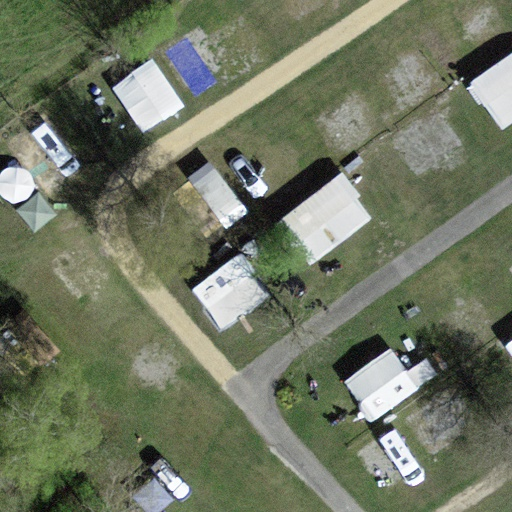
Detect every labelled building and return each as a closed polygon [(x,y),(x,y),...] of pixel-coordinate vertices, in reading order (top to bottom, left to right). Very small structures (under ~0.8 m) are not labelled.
[(299,0),(308,13),(327,0),(299,0)] [(259,4),(203,26),(224,78),(280,55),(259,4)] [(150,121),(194,95),(166,48),(122,74),(150,121)] [(511,50),(478,75),(511,121),(511,50)] [(420,169),(476,141),(453,94),(397,122),(420,169)] [(15,132),(53,190),(100,159),(61,101),(15,132)] [(319,255),(383,208),(351,164),(286,211),(319,255)] [(209,284),(234,313),(270,283),(245,254),(209,284)] [(401,337),(351,371),(379,411),(429,377),(401,337)] [(439,449),(486,412),(456,373),(409,411),(439,449)] [(363,446),(398,489),(437,457),(403,414),(363,446)]
